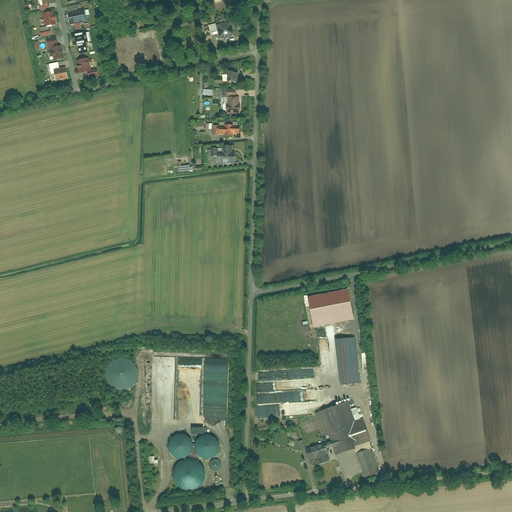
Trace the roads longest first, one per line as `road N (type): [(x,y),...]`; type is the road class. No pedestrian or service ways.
road 1 (unclassified): [(247,293),(242,499),(155,511)]
road 2 (residential): [(57,0),(76,92),(253,50)]
road 3 (unclassified): [(247,293),(511,240)]
road 4 (unclassified): [(253,50),(247,293)]
road 5 (track): [(0,425),(129,414),(142,511)]
